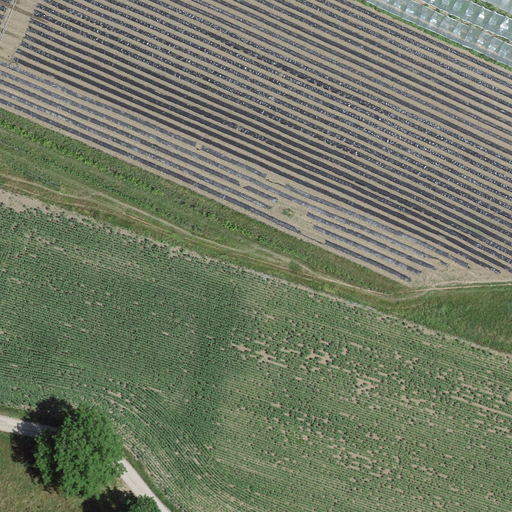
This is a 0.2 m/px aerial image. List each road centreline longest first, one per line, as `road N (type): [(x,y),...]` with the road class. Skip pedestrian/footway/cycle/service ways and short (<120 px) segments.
road 1 (track): [(511,265),(469,261),(402,299),(0,177)]
road 2 (track): [(0,413),(60,427),(136,469),(169,511)]
